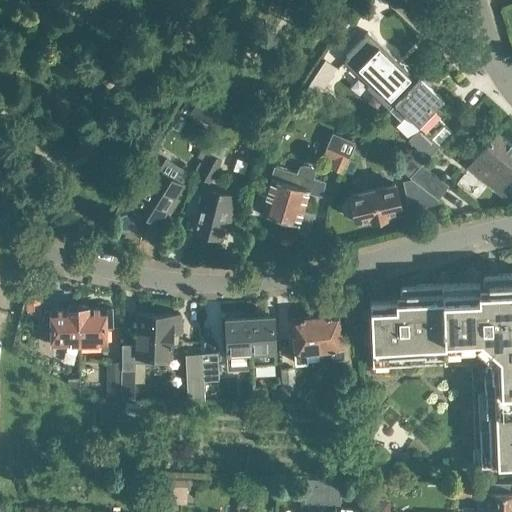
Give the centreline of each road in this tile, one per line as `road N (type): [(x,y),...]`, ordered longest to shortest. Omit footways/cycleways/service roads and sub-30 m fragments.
road 1 (residential): [(511,228),(278,279),(194,289),(60,262),(0,231)]
road 2 (residential): [(493,64),(457,53),(394,0)]
